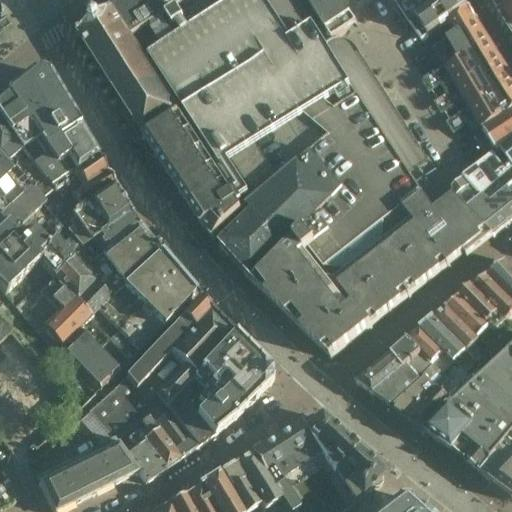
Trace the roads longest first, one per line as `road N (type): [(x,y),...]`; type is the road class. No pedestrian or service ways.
road 1 (residential): [(321,385),(212,282),(158,214),(26,0)]
road 2 (residential): [(321,385),(511,242)]
road 3 (residential): [(321,385),(131,511)]
road 4 (residential): [(472,511),(321,385)]
